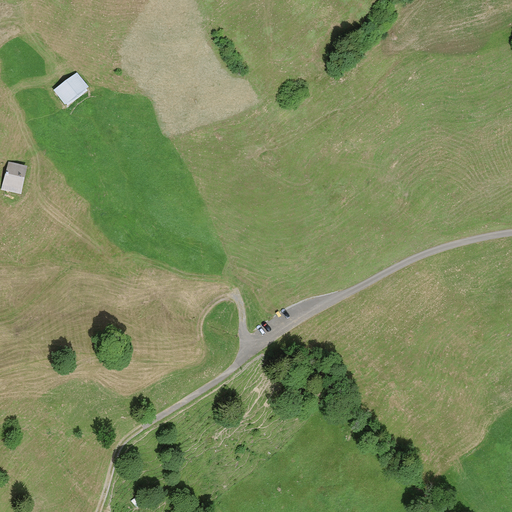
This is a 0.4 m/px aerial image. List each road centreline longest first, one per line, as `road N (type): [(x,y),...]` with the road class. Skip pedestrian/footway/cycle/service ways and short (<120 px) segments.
road 1 (residential): [(511,232),(462,240),(387,270),(253,349)]
road 2 (track): [(98,511),(124,441),(253,349)]
